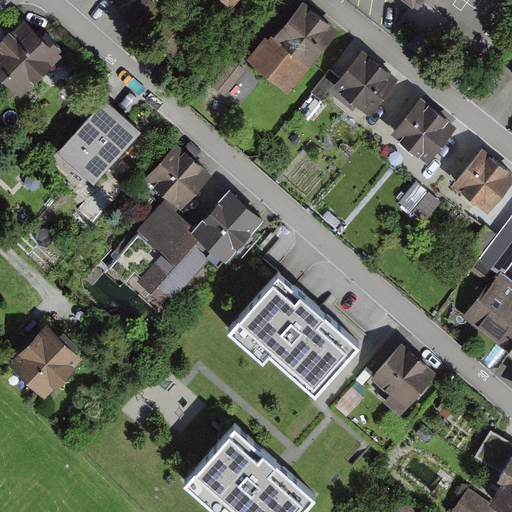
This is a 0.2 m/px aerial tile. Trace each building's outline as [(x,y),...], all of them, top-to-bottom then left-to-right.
[(241,0),(220,0),(233,10),(241,0)] [(340,32),(304,3),(274,39),(272,37),(269,41),(266,39),(247,61),(288,95),(340,32)] [(151,39),(183,64),(203,38),(170,14),(151,39)] [(82,63),(44,25),(4,64),(42,102),(82,63)] [(400,80),(363,51),(341,78),(333,89),(370,117),(400,80)] [(247,70),(232,60),(211,87),(226,98),(247,70)] [(333,89),(341,78),(331,70),(312,94),(323,102),(333,89)] [(459,128),(422,98),(392,135),(429,165),(459,128)] [(149,132),(117,102),(64,159),(97,189),(149,132)] [(0,152),(10,143),(0,132),(0,152)] [(511,186),(511,171),(483,149),(453,186),(490,215),(511,186)] [(221,180),(185,150),(159,182),(195,212),(221,180)] [(411,212),(428,191),(417,182),(400,203),(411,212)] [(441,202),(429,193),(413,212),(425,222),(441,202)] [(279,227),(244,194),(207,234),(242,266),(279,227)] [(201,228),(171,204),(144,237),(169,257),(147,284),(171,303),(214,251),(195,236),(201,228)] [(511,236),(509,240),(499,232),(497,234),(486,226),(468,251),(480,259),(471,271),(489,284),(466,317),(511,352),(508,357),(511,359),(511,236)] [(359,333),(280,264),(231,319),(263,348),(270,340),(316,381),(359,333)] [(84,360),(47,323),(8,363),(46,399),(84,360)] [(454,383),(411,349),(389,376),(407,391),(401,399),(425,418),(454,383)] [(304,511),(318,496),(236,425),(185,482),(219,511),(222,511),(228,506),(233,511),(304,511)] [(493,511),(471,497),(460,511),(493,511)]
